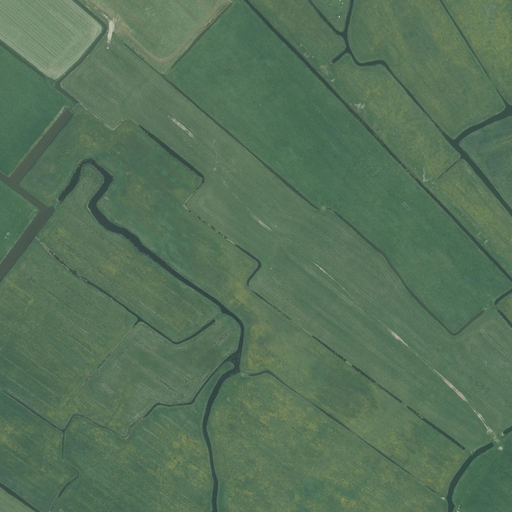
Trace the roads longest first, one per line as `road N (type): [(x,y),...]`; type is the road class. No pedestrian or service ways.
road 1 (track): [(83,0),(111,24),(109,47),(251,213),(408,347),(511,455)]
road 2 (track): [(511,268),(253,0)]
